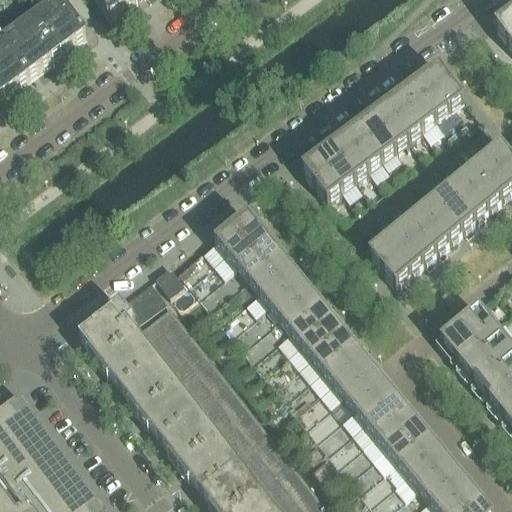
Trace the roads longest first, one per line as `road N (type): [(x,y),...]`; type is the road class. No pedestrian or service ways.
road 1 (residential): [(27,340),(484,0)]
road 2 (residential): [(235,0),(0,175)]
road 3 (residential): [(157,511),(27,340)]
